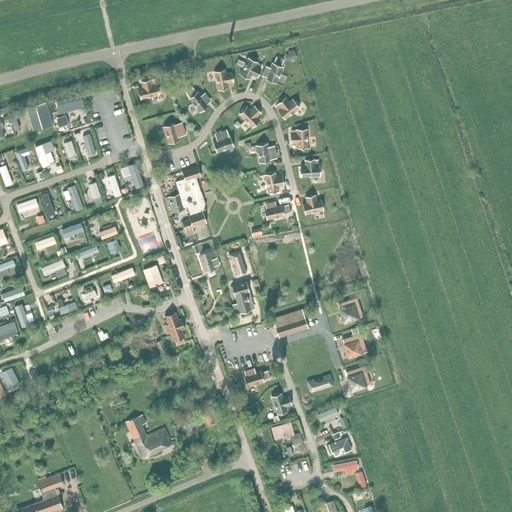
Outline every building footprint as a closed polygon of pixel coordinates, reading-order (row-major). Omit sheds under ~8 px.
[(295,52),(287,54),(289,60),(297,57),(295,52)] [(247,57),(239,74),(250,79),(252,75),(257,78),(262,68),(261,68),(262,64),(258,62),(247,57)] [(277,84),(283,67),(281,66),(284,60),(276,57),(274,63),(271,62),(269,68),(266,66),(262,76),(266,77),(265,79),(277,84)] [(213,72),(217,90),(229,88),(228,84),(234,83),(231,72),(226,73),(225,69),(213,72)] [(141,99),(158,95),(156,85),(152,86),(150,80),(141,82),(143,88),(138,89),(141,99)] [(188,99),(199,113),(209,105),(208,104),(211,101),(205,93),(202,96),(198,91),(196,92),(192,87),(186,92),(190,97),(188,99)] [(54,112),(77,105),(75,97),(52,104),(54,112)] [(285,120),(300,108),(293,99),(289,102),(285,97),(277,104),(278,105),(281,108),(278,111),(285,120)] [(52,124),(45,102),(26,108),(33,130),(52,124)] [(238,115),(252,128),(260,120),(257,117),(262,113),(254,105),(250,109),(247,106),(238,115)] [(64,116),(57,118),(59,126),(67,123),(64,116)] [(237,120),(233,124),(237,129),(241,125),(237,120)] [(174,124),(163,127),(167,143),(179,140),(177,135),(184,133),(183,130),(184,130),(184,127),(182,128),(181,123),(174,125),(174,124)] [(217,153),(234,147),(230,136),(229,136),(227,129),(214,134),(216,140),(212,141),(217,153)] [(308,148),(308,129),(296,129),(296,133),(292,133),(290,134),(290,144),(296,144),(297,148),(308,148)] [(85,159),(93,156),(85,134),(77,137),(85,159)] [(65,164),(72,162),(67,139),(59,141),(65,164)] [(42,167),(49,164),(45,153),(54,150),(50,140),(35,147),(42,167)] [(255,145),(258,163),(271,160),(271,159),(277,158),(275,145),(269,147),(268,143),(255,145)] [(23,155),(29,153),(26,148),(15,152),(22,170),(28,168),(23,155)] [(78,166),(84,164),(80,154),(75,156),(78,166)] [(301,178),(320,176),(319,165),(315,165),(315,159),(304,160),(305,166),(300,166),(301,178)] [(55,164),(49,166),(51,172),(58,170),(55,164)] [(131,165),(122,168),(128,187),(137,185),(131,165)] [(172,194),(169,195),(174,210),(187,206),(190,214),(188,215),(190,220),(182,222),(185,230),(186,235),(194,233),(192,227),(207,223),(202,211),(205,205),(201,191),(200,191),(196,178),(201,177),(197,166),(182,171),(185,179),(175,182),(176,184),(174,188),(172,190),(172,191),(172,192),(172,194)] [(264,175),(268,193),(279,191),(279,187),(284,186),(282,175),(277,176),(276,172),(264,175)] [(86,203),(95,201),(92,181),(83,182),(86,203)] [(41,191),(50,211),(43,215),(44,218),(58,211),(56,207),(54,208),(50,199),(54,197),(49,187),(41,191)] [(63,211),(77,208),(73,191),(65,192),(67,202),(61,203),(63,211)] [(305,215),(324,211),(321,199),(317,200),(315,194),(305,197),(306,203),(302,204),(305,215)] [(34,206),(31,197),(10,202),(12,211),(34,206)] [(264,208),(266,220),(284,217),(283,214),(290,213),(288,205),(282,206),(281,204),(276,205),(275,201),(264,204),(265,208),(264,208)] [(138,214),(143,214),(143,205),(138,205),(138,213),(129,214),(129,221),(138,220),(138,214)] [(80,220),(83,228),(91,225),(89,217),(80,220)] [(60,237),(79,230),(75,221),(56,229),(60,237)] [(259,228),(252,230),(253,237),(261,235),(259,228)] [(182,233),(176,235),(179,246),(185,244),(182,233)] [(31,248),(51,243),(49,235),(29,240),(31,248)] [(111,254),(117,251),(115,245),(118,244),(116,239),(106,242),(111,254)] [(137,249),(154,244),(152,239),(135,243),(137,249)] [(201,243),(192,246),(195,254),(203,251),(201,243)] [(91,245),(71,253),(74,259),(94,251),(91,245)] [(245,275),(238,251),(228,254),(235,278),(245,275)] [(209,252),(199,255),(204,269),(205,271),(214,268),(214,266),(219,265),(217,258),(212,260),(209,252)] [(0,259),(0,268),(10,265),(7,257),(0,259)] [(40,275),(59,266),(55,257),(36,267),(40,275)] [(149,287),(157,284),(154,275),(159,273),(156,264),(142,269),(149,287)] [(127,266),(105,275),(109,283),(130,274),(127,266)] [(232,285),(235,299),(236,299),(237,304),(233,305),(235,314),(250,310),(246,296),(250,295),(246,281),(241,282),(241,283),(232,285)] [(109,284),(103,286),(105,293),(112,290),(109,284)] [(3,297),(20,295),(19,288),(2,291),(3,297)] [(132,290),(134,299),(143,297),(141,288),(132,290)] [(77,299),(92,297),(91,290),(76,291),(77,299)] [(357,297),(338,303),(344,322),(360,317),(359,316),(355,302),(358,301),(357,297)] [(16,303),(9,305),(15,322),(22,319),(16,303)] [(53,308),(56,314),(64,310),(61,304),(53,308)] [(301,309),(273,319),(279,338),(308,328),(301,309)] [(170,333),(173,341),(184,337),(181,330),(185,329),(181,319),(178,320),(175,313),(165,316),(168,325),(163,326),(166,335),(170,333)] [(9,334),(8,331),(16,328),(13,321),(0,325),(0,334),(2,334),(3,337),(9,334)] [(97,339),(104,336),(101,330),(94,333),(97,339)] [(361,333),(342,339),(348,358),(363,353),(359,338),(363,337),(361,333)] [(167,350),(161,340),(155,343),(160,353),(167,350)] [(68,357),(78,353),(74,342),(64,346),(68,357)] [(52,363),(60,361),(57,350),(49,353),(52,363)] [(230,365),(236,361),(231,352),(225,356),(230,365)] [(43,358),(34,361),(37,370),(46,368),(43,358)] [(365,366),(346,372),(352,391),(367,386),(367,385),(362,371),(366,370),(365,366)] [(9,389),(19,384),(10,367),(0,372),(9,389)] [(270,378),(267,370),(261,372),(260,371),(255,372),(254,368),(244,371),(245,375),(244,375),(247,386),(263,382),(263,380),(270,378)] [(34,370),(29,372),(33,381),(38,378),(34,370)] [(282,397),(281,393),(271,397),(277,414),(287,410),(285,407),(292,404),(288,395),(282,397)] [(330,406),(312,410),(314,419),(332,415),(330,406)] [(208,407),(201,410),(207,425),(214,423),(208,407)] [(146,423),(145,420),(142,415),(126,421),(141,457),(172,444),(164,428),(146,436),(141,424),(146,423)] [(272,428),(275,439),(294,434),(291,422),(272,428)] [(314,443),(328,439),(326,432),(312,437),(314,443)] [(299,433),(292,435),(294,442),(301,440),(299,433)] [(331,451),(343,446),(346,452),(351,450),(346,438),(329,445),(331,451)] [(42,457),(38,450),(32,453),(36,461),(42,457)] [(358,469),(356,461),(334,465),(335,471),(345,469),(346,475),(353,474),(352,470),(358,469)] [(355,474),(360,488),(365,486),(361,472),(355,474)] [(51,511),(63,508),(55,487),(63,484),(59,473),(38,481),(44,499),(15,510),(15,511),(51,511)] [(333,511),(329,500),(323,502),(326,511),(333,511)] [(279,511),(287,511),(285,502),(278,503),(279,511)]
